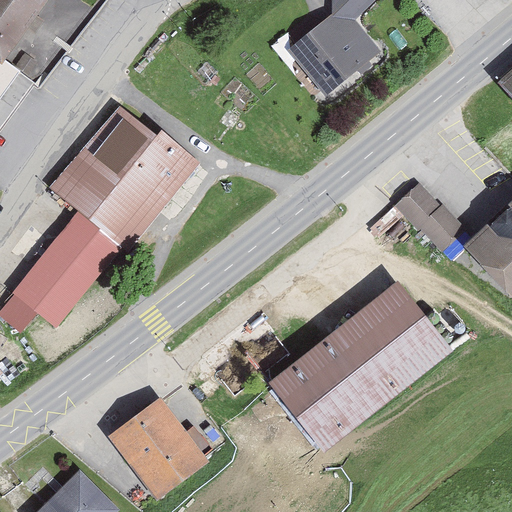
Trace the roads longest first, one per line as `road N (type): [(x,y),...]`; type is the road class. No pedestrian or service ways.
road 1 (secondary): [(0,439),(318,198),(511,36)]
road 2 (residential): [(0,221),(146,0)]
